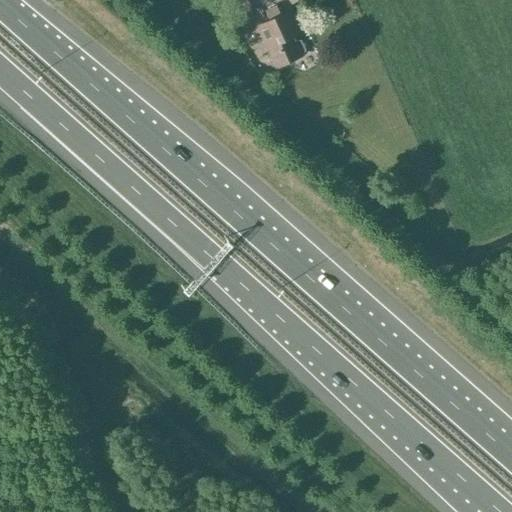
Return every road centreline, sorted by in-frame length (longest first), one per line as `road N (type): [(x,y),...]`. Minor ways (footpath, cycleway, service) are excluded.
road 1 (motorway): [(511,454),(0,3)]
road 2 (motorway): [(0,71),(490,511)]
